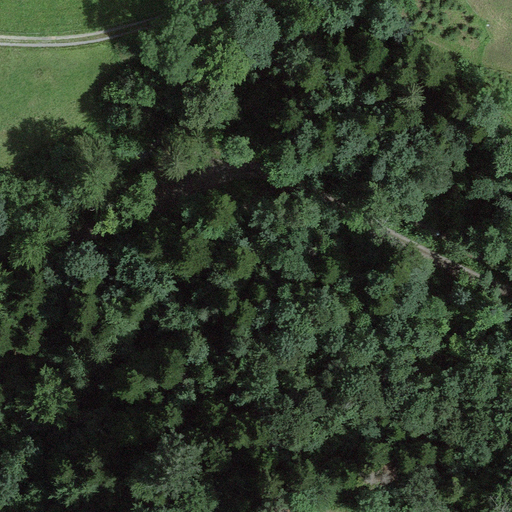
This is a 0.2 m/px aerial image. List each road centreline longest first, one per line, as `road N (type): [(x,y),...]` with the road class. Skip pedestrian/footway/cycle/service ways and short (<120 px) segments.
road 1 (track): [(0,256),(120,222),(207,172),(264,165),(511,294)]
road 2 (track): [(3,511),(42,449),(235,218),(300,182)]
road 3 (track): [(225,0),(80,39),(0,40)]
